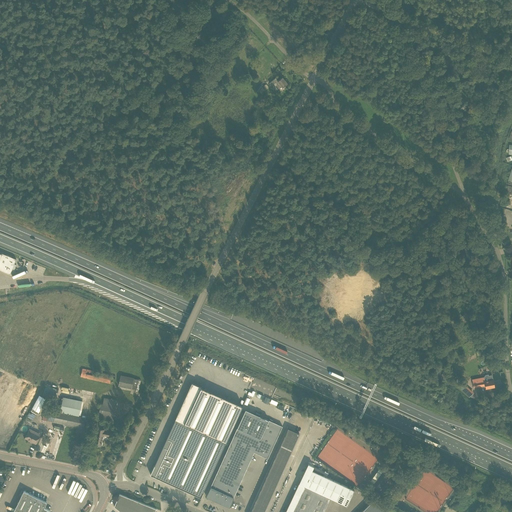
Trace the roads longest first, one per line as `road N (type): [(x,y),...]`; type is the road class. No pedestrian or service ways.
road 1 (motorway): [(511,457),(0,226)]
road 2 (motorway): [(97,280),(511,468)]
road 3 (unclassified): [(120,484),(119,468),(314,78)]
road 4 (unclassified): [(511,387),(500,258),(465,196),(339,109),(314,78)]
road 5 (track): [(465,196),(392,15)]
road 6 (track): [(511,61),(392,15)]
